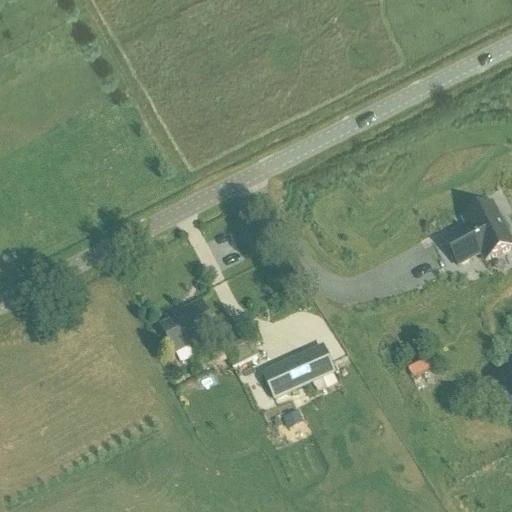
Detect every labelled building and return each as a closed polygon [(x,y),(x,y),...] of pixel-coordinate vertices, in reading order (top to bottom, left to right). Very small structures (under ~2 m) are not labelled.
[(511,249),(511,238),(494,204),(466,220),(472,232),(448,244),(460,266),(484,254),(488,262),(511,249)] [(162,330),(176,356),(217,335),(201,304),(184,313),(187,317),(162,330)] [(227,356),(233,369),(257,358),(251,345),(227,356)] [(410,363),(437,423),(461,412),(434,352),(410,363)] [(329,376),(319,354),(270,376),(279,398),(329,376)] [(297,416),(284,422),(287,429),(300,423),(297,416)] [(511,438),(495,449),(502,460),(511,453),(511,438)] [(311,504),(315,511),(326,511),(423,462),(416,449),(311,504)] [(427,467),(320,511),(398,511),(439,495),(427,467)]
